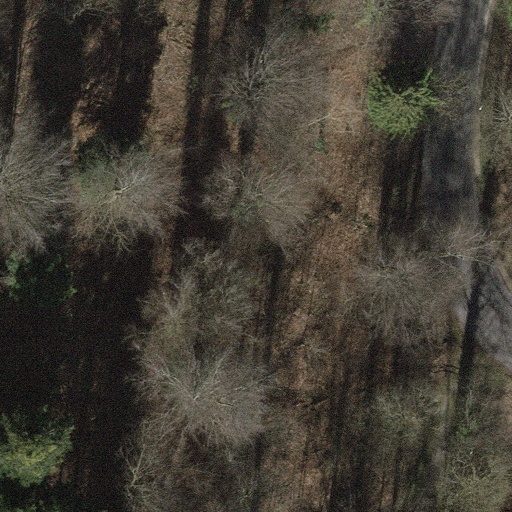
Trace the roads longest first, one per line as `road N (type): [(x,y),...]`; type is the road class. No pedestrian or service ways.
road 1 (tertiary): [(469,0),(452,131),(457,225),(476,290),(511,338)]
road 2 (track): [(418,511),(488,313)]
